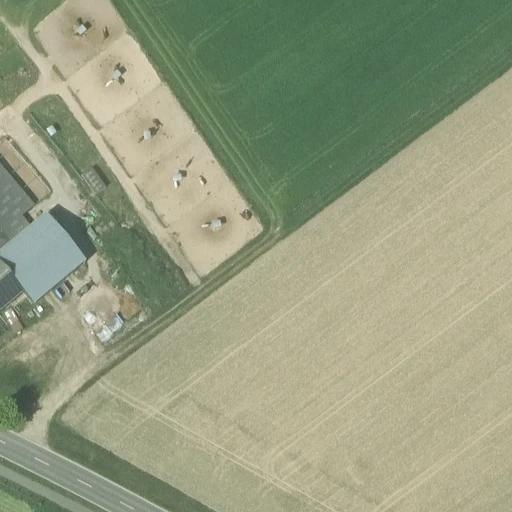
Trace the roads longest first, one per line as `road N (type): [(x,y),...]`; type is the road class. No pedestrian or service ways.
road 1 (track): [(32,458),(42,417),(68,380),(108,360),(511,56)]
road 2 (secondary): [(129,511),(0,444)]
